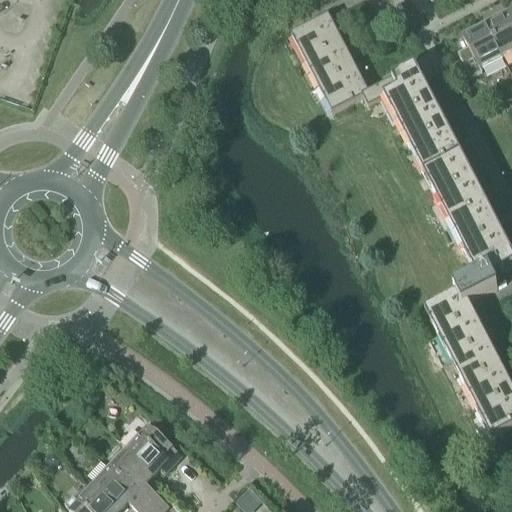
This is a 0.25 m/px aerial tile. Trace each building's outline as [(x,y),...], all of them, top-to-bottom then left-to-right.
[(501,63),(511,56),(511,28),(506,18),(483,30),(501,63)] [(414,74),(366,99),(361,88),(347,61),(332,33),(327,22),(290,41),(331,119),(361,104),(367,114),(384,106),(476,283),(453,295),(455,299),(424,315),(491,444),(511,432),(511,394),(508,388),(496,364),(484,340),(472,318),(468,310),(497,295),(497,294),(506,289),(503,283),(500,279),(511,272),(511,263),(506,253),(492,225),(480,202),(468,178),(452,147),(436,118),(424,93),(417,81),(414,74)] [(467,53),(457,58),(470,83),(480,78),(478,74),(501,63),(483,30),(461,42),(467,53)] [(498,109),(511,102),(511,92),(495,102),(498,109)] [(138,438),(122,455),(151,483),(158,475),(164,480),(181,461),(157,440),(147,430),(138,439),(138,438)] [(145,489),(151,483),(122,455),(106,472),(149,511),(167,511),(168,511),(145,489)] [(129,511),(149,511),(106,472),(90,489),(115,511),(124,511),(127,509),(129,511)] [(72,502),(65,510),(66,511),(115,511),(90,489),(76,505),(72,502)] [(238,511),(256,511),(258,511),(245,498),(235,508),(238,511)]
